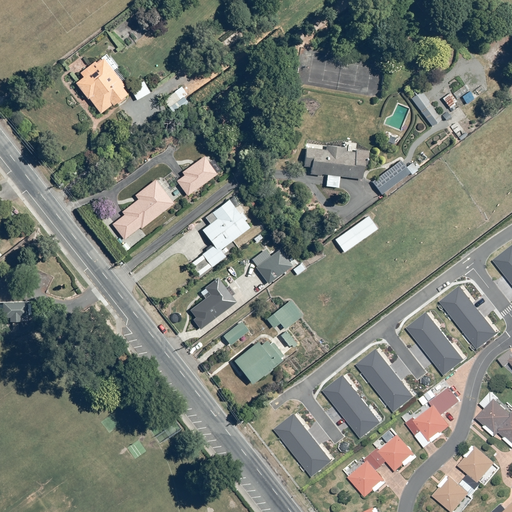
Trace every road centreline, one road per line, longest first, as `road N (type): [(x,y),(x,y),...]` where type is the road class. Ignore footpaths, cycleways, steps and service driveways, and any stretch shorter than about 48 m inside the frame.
road 1 (tertiary): [(288,511),(0,143)]
road 2 (residential): [(293,393),(470,262)]
road 3 (residential): [(511,335),(484,359),(457,440),(415,484),(405,511)]
